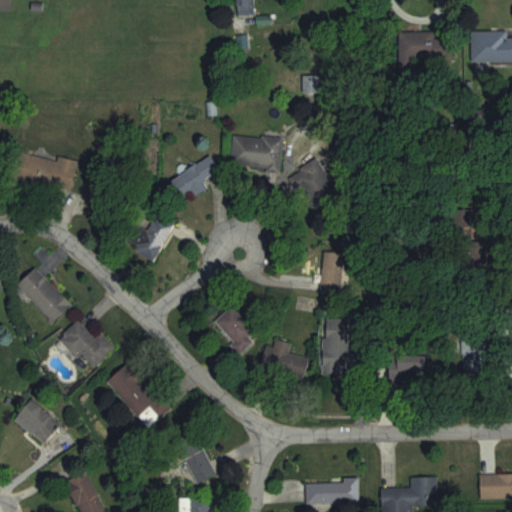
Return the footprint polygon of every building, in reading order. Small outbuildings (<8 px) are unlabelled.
[(237,0),(238,13),(254,13),(254,0),(237,0)] [(334,0),(334,13),(356,13),(356,0),(334,0)] [(511,59),(511,35),(507,36),(507,29),(472,30),(472,60),(511,59)] [(400,31),(400,63),(450,63),(449,30),(400,31)] [(282,170),(284,138),(234,134),(231,166),(282,170)] [(72,190),(78,162),(17,149),(11,177),(72,190)] [(210,187),(207,182),(222,173),(211,155),(170,179),(181,199),(192,193),(194,196),(210,187)] [(307,209),(336,195),(319,159),(290,173),(307,209)] [(473,210),(452,210),(452,237),(473,237),(473,210)] [(154,260),(175,224),(153,211),(132,247),(154,260)] [(345,253),(325,250),(320,292),(341,294),(345,253)] [(72,303),(36,267),(18,285),(54,321),(72,303)] [(265,330),(239,300),(214,320),(240,351),(265,330)] [(324,318),(324,374),(354,374),(355,318),(324,318)] [(102,333),(97,338),(78,319),(60,337),(93,369),(116,346),(102,333)] [(311,358),(289,351),(292,343),(276,338),(273,346),(268,344),(261,364),(303,379),(311,358)] [(430,354),(391,356),(392,381),(431,379),(430,354)] [(171,409),(132,360),(108,379),(147,428),(171,409)] [(62,425),(35,397),(19,414),(46,441),(62,425)] [(197,483),(217,474),(198,432),(178,442),(197,483)] [(66,481),(81,511),(104,511),(106,511),(87,471),(66,481)] [(481,498),(511,497),(511,472),(481,473),(481,498)] [(411,487),(383,487),(382,511),(414,511),(414,505),(438,505),(438,476),(411,476),(411,487)] [(359,502),(359,480),(306,480),(306,502),(359,502)]
